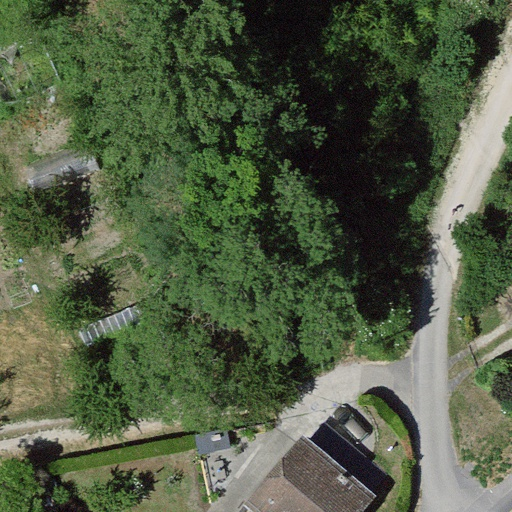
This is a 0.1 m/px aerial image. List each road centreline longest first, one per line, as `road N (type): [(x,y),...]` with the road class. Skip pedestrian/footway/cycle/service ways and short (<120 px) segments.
road 1 (track): [(447,511),(427,388),(432,338),(450,231),(511,82)]
road 2 (track): [(0,439),(278,401),(318,406)]
